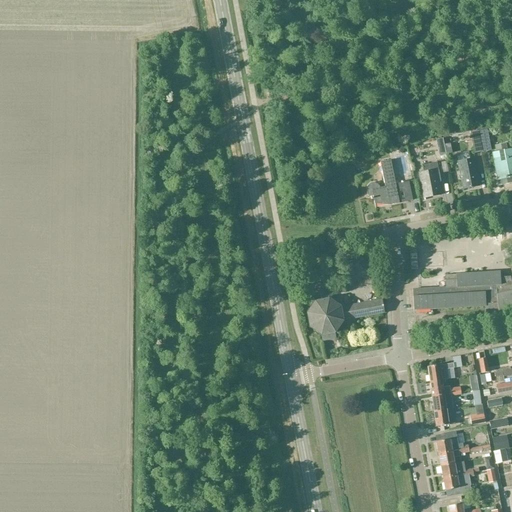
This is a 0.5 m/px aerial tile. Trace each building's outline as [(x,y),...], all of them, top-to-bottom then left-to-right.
[(478,131),(483,153),(491,151),(487,130),(478,131)] [(474,154),(483,153),(478,131),(470,133),(474,154)] [(511,150),(507,151),(506,144),(494,146),(495,153),(493,154),(496,167),(498,167),(501,186),(502,186),(511,184),(511,150)] [(463,190),(479,187),(474,159),(470,160),(468,152),(456,155),(463,190)] [(412,198),(408,182),(395,185),(390,161),(380,163),(385,187),(379,188),(378,187),(377,185),(376,184),(374,183),(371,184),(369,185),(367,187),(367,189),(367,191),(368,198),(373,197),(373,198),(370,198),(371,200),(373,199),(374,205),(389,202),(390,205),(399,204),(397,193),(403,192),(404,200),(412,198)] [(439,196),(437,183),(441,183),(437,163),(423,165),(424,172),(419,173),(424,198),(439,196)] [(511,282),(511,277),(501,278),(500,272),(445,275),(446,288),(418,289),(413,290),(413,296),(414,310),(445,309),(485,306),(486,315),(499,315),(511,312),(511,282)] [(343,306),(329,296),(328,297),(326,290),(313,292),(315,301),(306,314),(309,327),(321,336),(322,341),(335,338),(334,333),(343,321),(384,313),(382,300),(343,307),(343,306)] [(491,358),(478,361),(480,374),(488,373),(487,369),(493,368),(491,358)] [(429,382),(442,380),(448,380),(447,370),(454,369),(453,363),(427,367),(429,382)] [(449,386),(443,388),(442,380),(429,382),(431,397),(444,395),(450,394),(450,396),(455,395),(454,388),(449,389),(449,386)] [(511,382),(497,386),(498,393),(511,390),(511,382)] [(452,409),(450,396),(450,394),(444,395),(431,397),(433,412),(446,410),(452,409)] [(501,399),(486,402),(488,409),(502,406),(501,399)] [(485,423),(481,405),(474,407),(476,415),(469,416),(471,426),(485,423)] [(436,427),(448,425),(453,425),(454,423),(452,409),(446,410),(433,412),(436,427)] [(490,430),(508,427),(507,419),(489,422),(490,430)] [(457,445),(457,446),(455,433),(443,435),(444,441),(435,443),(438,455),(458,451),(459,455),(464,454),(463,447),(458,448),(457,445)] [(504,449),(502,437),(492,439),(494,451),(504,449)] [(511,458),(510,450),(497,451),(498,459),(511,458)] [(459,455),(458,451),(438,455),(440,467),(454,464),(453,458),(459,457),(459,455)] [(467,471),(462,472),(461,464),(462,463),(454,464),(440,467),(442,479),(462,475),(463,479),(468,478),(467,471)] [(462,475),(442,479),(444,492),(452,490),(453,496),(470,493),(469,486),(465,487),(463,479),(462,475)]
